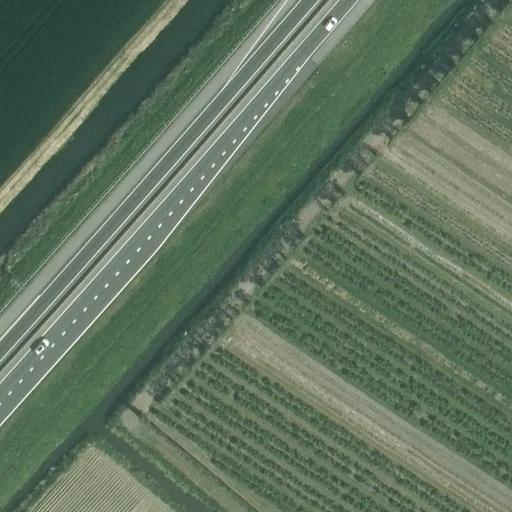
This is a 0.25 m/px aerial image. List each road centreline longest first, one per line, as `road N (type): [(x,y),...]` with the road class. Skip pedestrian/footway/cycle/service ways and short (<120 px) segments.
road 1 (trunk): [(0,397),(344,0)]
road 2 (trunk): [(306,0),(0,347)]
